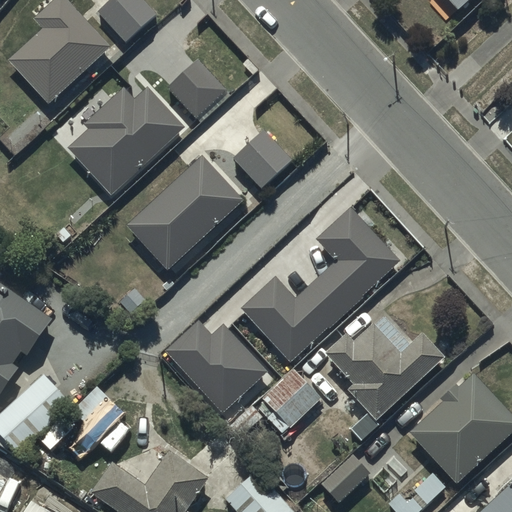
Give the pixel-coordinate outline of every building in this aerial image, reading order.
[(42,29),(9,59),(49,102),(111,45),(69,0),(52,0),(32,19),(42,29)] [(143,0),(109,0),(97,11),(125,42),(156,14),(143,0)] [(448,0),(461,13),(474,0),(448,0)] [(197,54),(165,84),(195,117),(227,87),(197,54)] [(88,124),(65,144),(110,194),(187,124),(149,83),(133,98),(121,85),(83,119),(88,124)] [(262,126),(231,155),(262,189),(294,161),(262,126)] [(166,268),(243,198),(203,152),(125,221),(166,268)] [(404,261),(354,207),(319,239),(339,261),(295,300),(275,279),(240,311),(290,365),(404,261)] [(0,389),(16,365),(14,364),(23,351),(27,354),(52,317),(0,282),(0,389)] [(348,332),(322,356),(351,387),(345,393),(374,425),(447,358),(425,334),(412,346),(384,315),(356,341),(348,332)] [(213,336),(199,321),(164,353),(222,414),(267,373),(224,326),(213,336)] [(290,367),(259,397),(290,429),(321,399),(290,367)] [(43,372),(0,411),(0,434),(19,455),(74,406),(43,372)] [(440,401),(406,431),(440,468),(415,491),(428,505),(454,481),(457,484),(511,434),(511,415),(473,373),(459,385),(454,379),(435,396),(440,401)] [(111,459),(89,491),(121,511),(192,511),(187,508),(209,476),(168,448),(145,483),(111,459)] [(354,455),(322,484),(340,503),(372,474),(354,455)] [(293,511),(253,467),(221,496),(235,511),(293,511)] [(511,511),(511,477),(470,511),(511,511)]
